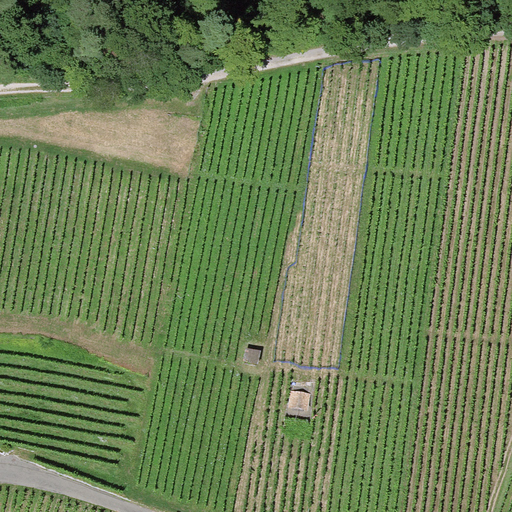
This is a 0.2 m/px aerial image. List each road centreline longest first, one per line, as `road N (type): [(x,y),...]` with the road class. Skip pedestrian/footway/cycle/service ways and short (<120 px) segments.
road 1 (track): [(511,33),(363,45),(150,84),(0,90)]
road 2 (residential): [(0,468),(143,511)]
